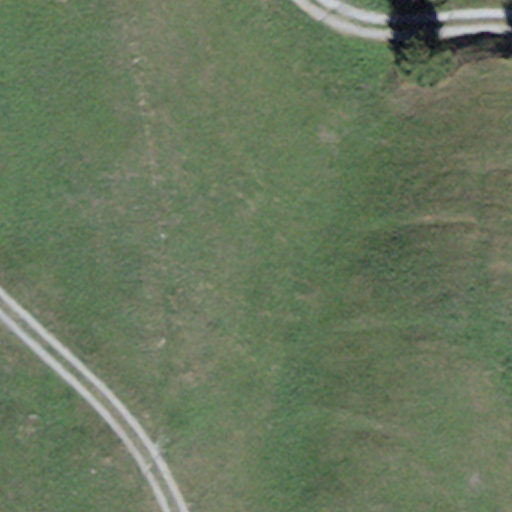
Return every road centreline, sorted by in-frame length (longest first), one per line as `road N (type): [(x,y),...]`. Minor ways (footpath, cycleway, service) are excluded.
road 1 (track): [(0,313),(150,453),(171,511)]
road 2 (track): [(511,43),(344,42),(294,0)]
